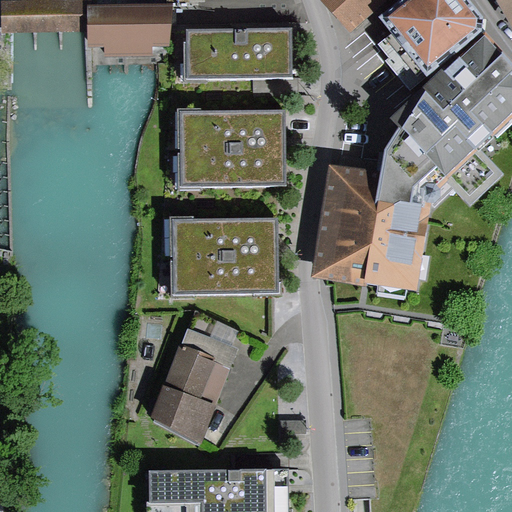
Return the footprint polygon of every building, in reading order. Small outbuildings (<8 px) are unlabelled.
[(83,28),(87,28),(87,1),(92,1),(91,0),(0,0),(0,15),(0,16),(0,22),(0,23),(0,30),(14,29),(32,29),(38,29),(58,28),(63,28),(83,28)] [(152,50),(152,39),(170,39),(173,0),(126,0),(92,1),(87,1),(87,28),(88,40),(104,40),(104,51),(152,50)] [(323,0),(353,29),(382,0),(323,0)] [(484,6),(479,0),(388,0),(378,9),(393,25),(377,40),(388,53),(384,57),(408,85),(478,18),(484,6)] [(511,0),(498,0),(511,22),(511,0)] [(297,20),(185,22),(186,34),(182,34),(183,82),(298,80),(297,20)] [(398,117),(383,137),(379,165),(363,276),(418,284),(430,200),(448,220),(500,173),(474,144),(511,109),(511,56),(488,33),(392,111),(398,117)] [(285,104),(209,106),(209,101),(177,102),(180,190),(287,187),(285,104)] [(311,273),(362,281),(363,276),(379,165),(328,158),(311,273)] [(275,211),(199,213),(199,208),(168,209),(170,297),(277,294),(275,211)] [(179,341),(164,380),(162,379),(150,412),(199,439),(212,404),(214,405),(237,343),(232,341),(237,325),(194,309),(188,325),(187,325),(181,341),(179,341)] [(287,511),(287,464),(273,464),(273,461),(148,463),(149,494),(146,494),(145,511),(287,511)]
